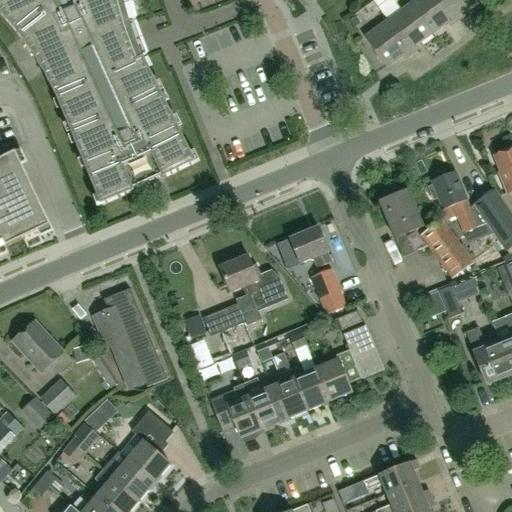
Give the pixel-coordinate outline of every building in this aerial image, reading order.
[(17,34),(21,39),(25,45),(32,55),(38,64),(44,75),(56,98),(101,206),(134,192),(133,190),(162,177),(163,179),(196,163),(143,57),(137,60),(132,48),(124,25),(117,0),(116,0),(0,0),(0,13),(8,23),(17,34)] [(457,22),(441,0),(417,0),(410,5),(432,36),(448,24),(450,27),(457,22)] [(477,0),(441,0),(457,22),(466,16),(463,12),(478,1),(477,0)] [(410,5),(388,22),(412,55),(420,49),(417,46),(432,36),(410,5)] [(360,24),(355,18),(349,22),(354,29),(360,24)] [(412,55),(388,22),(365,39),(387,69),(402,57),(405,60),(412,55)] [(511,149),(494,156),(500,173),(498,174),(506,194),(511,192),(511,149)] [(0,244),(3,243),(5,248),(39,232),(37,227),(49,221),(16,153),(0,160),(0,244)] [(433,186),(429,188),(431,194),(434,201),(438,199),(443,211),(447,222),(452,220),(457,218),(462,229),(464,235),(478,229),(487,225),(500,243),(511,259),(511,214),(496,190),(483,200),(470,209),(463,191),(456,172),(444,177),(431,182),(433,186)] [(424,227),(408,191),(379,203),(402,259),(413,254),(405,235),(424,227)] [(455,239),(448,228),(443,220),(420,237),(452,281),(474,265),(455,239)] [(332,263),(328,254),(318,228),(290,240),(300,265),(313,260),(316,270),(332,263)] [(258,313),(288,300),(280,280),(272,271),(257,277),(248,257),(220,268),(231,293),(243,289),(246,298),(251,296),(258,313)] [(511,270),(509,264),(497,270),(506,292),(508,296),(511,294),(511,270)] [(332,270),(311,279),(326,316),(347,308),(332,270)] [(460,295),(478,288),(474,278),(457,285),(455,280),(448,283),(450,289),(439,293),(450,320),(462,315),(453,292),(458,290),(460,295)] [(144,384),(146,389),(166,381),(130,291),(111,299),(115,310),(94,318),(107,349),(111,348),(128,391),(144,384)] [(246,324),(239,305),(216,315),(224,333),(246,324)] [(364,322),(359,311),(338,320),(342,331),(364,322)] [(511,336),(511,338),(501,343),(511,369),(511,314),(510,316),(505,318),(509,328),(511,336)] [(203,320),(190,323),(194,338),(206,335),(203,320)] [(35,323),(13,342),(41,373),(63,354),(35,323)] [(353,358),(375,349),(366,326),(344,335),(351,351),(350,351),(353,358)] [(511,376),(511,369),(501,343),(487,349),(479,328),(466,334),(474,354),(475,353),(488,386),(511,376)] [(209,338),(217,358),(231,353),(223,333),(209,338)] [(295,352),(307,346),(302,334),(289,340),(295,352)] [(76,360),(89,356),(86,346),(73,350),(76,360)] [(262,364),(272,360),(268,348),(257,353),(262,364)] [(384,371),(375,349),(353,358),(362,380),(384,371)] [(252,366),(246,351),(233,356),(238,371),(252,366)] [(353,358),(350,351),(335,358),(336,361),(317,369),(331,403),(353,394),(350,385),(362,380),(353,358)] [(119,384),(99,354),(91,359),(111,390),(119,384)] [(317,369),(295,378),(309,412),(331,403),(317,369)] [(278,385),(273,387),(287,421),(298,417),(309,412),(295,378),(293,374),(291,370),(285,373),(279,375),(281,379),(282,383),(278,385)] [(258,379),(246,384),(265,430),(287,421),(273,387),(262,392),(258,379)] [(61,380),(40,400),(56,417),(77,397),(61,380)] [(222,397),(210,402),(217,418),(223,434),(231,431),(237,428),(239,434),(242,440),(243,439),(245,443),(251,441),(257,439),(256,437),(255,434),(265,430),(255,407),(246,384),(240,387),(233,390),(234,393),(222,397)] [(54,418),(36,399),(21,413),(39,432),(54,418)] [(0,471),(6,465),(0,459),(0,456),(24,430),(7,413),(0,420),(0,471)] [(107,425),(96,413),(86,423),(97,434),(107,425)] [(132,433),(144,442),(128,461),(156,484),(171,466),(160,457),(168,447),(165,444),(174,434),(149,413),(132,433)] [(86,427),(71,444),(86,456),(100,439),(86,427)] [(86,456),(71,444),(63,454),(77,466),(86,456)] [(156,484),(128,461),(121,469),(111,462),(103,471),(140,502),(156,484)] [(416,461),(410,463),(380,475),(363,482),(367,492),(384,485),(388,495),(418,482),(414,472),(420,470),(416,461)] [(131,511),(140,502),(103,471),(95,480),(105,488),(97,497),(114,511),(131,511)] [(41,481),(50,489),(61,498),(69,488),(58,478),(57,479),(48,472),(41,481)] [(388,495),(392,505),(375,511),(400,511),(432,499),(429,490),(422,493),(418,482),(388,495)] [(79,499),(72,508),(77,511),(114,511),(97,497),(89,506),(79,499)] [(432,499),(400,511),(430,511),(429,510),(435,507),(432,499)] [(338,511),(334,500),(322,504),(325,511),(338,511)]
